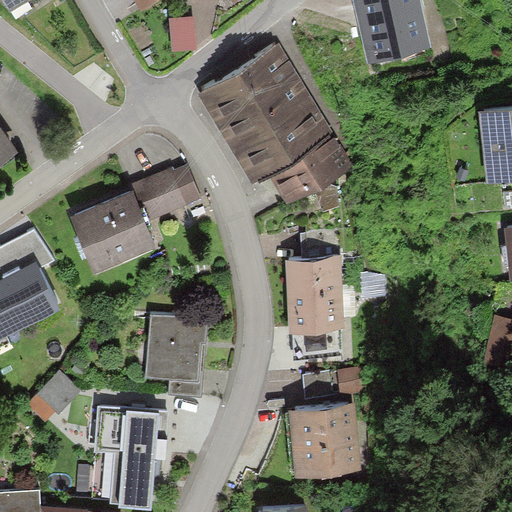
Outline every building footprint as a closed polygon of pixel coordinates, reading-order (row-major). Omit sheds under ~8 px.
[(157,0),(136,0),(143,9),(157,0)] [(352,0),(369,70),(435,56),(422,0),(352,0)] [(170,19),(173,51),(196,49),(194,18),(170,19)] [(278,43),(195,95),(250,185),(267,175),(285,204),(352,167),(278,43)] [(511,103),(475,107),(484,180),(511,177),(511,103)] [(0,157),(14,148),(0,126),(0,157)] [(137,186),(69,212),(95,278),(160,251),(157,243),(196,227),(189,208),(205,201),(189,164),(178,169),(176,165),(135,181),(137,186)] [(287,256),(289,329),(295,329),(295,358),(348,357),(347,326),(347,319),(359,318),(358,288),(346,289),(345,254),(287,256)] [(37,260),(0,279),(0,330),(58,300),(37,260)] [(390,281),(369,281),(370,302),(391,302),(390,281)] [(511,318),(495,314),(490,335),(511,341),(511,318)] [(205,320),(148,316),(144,376),(167,377),(166,393),(200,395),(205,320)] [(60,414),(83,391),(61,369),(27,404),(47,424),(58,412),(60,414)] [(364,469),(360,403),(291,408),(291,414),(283,415),(287,467),(294,466),(295,473),(332,470),(333,484),(358,482),(357,469),(364,469)] [(169,409),(101,405),(98,454),(115,455),(112,502),(154,505),(157,456),(166,456),(169,409)] [(44,511),(45,508),(41,490),(0,492),(0,511),(44,511)]
